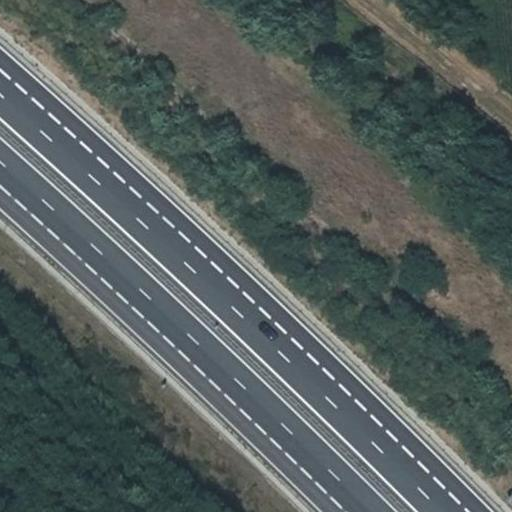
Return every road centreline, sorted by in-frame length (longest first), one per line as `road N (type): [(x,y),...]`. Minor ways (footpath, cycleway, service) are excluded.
road 1 (motorway): [(454,511),(176,240),(0,84)]
road 2 (motorway): [(0,176),(357,511)]
road 3 (track): [(362,0),(511,124)]
